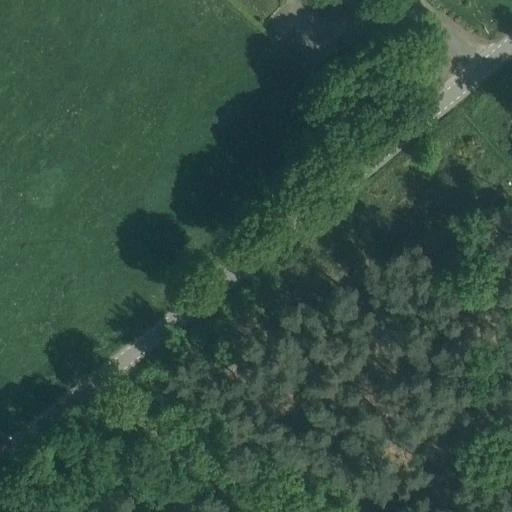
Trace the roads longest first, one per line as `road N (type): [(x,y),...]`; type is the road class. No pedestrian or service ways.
road 1 (unclassified): [(0,456),(511,43)]
road 2 (track): [(260,511),(95,379)]
